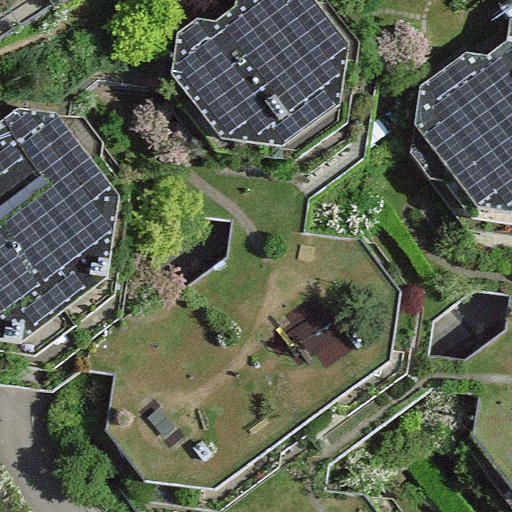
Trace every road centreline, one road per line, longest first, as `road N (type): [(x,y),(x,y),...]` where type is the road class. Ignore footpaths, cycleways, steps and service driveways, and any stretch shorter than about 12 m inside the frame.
road 1 (unknown): [(65,511),(21,458),(2,373),(60,302),(168,217),(478,34)]
road 2 (unknown): [(511,382),(321,511)]
